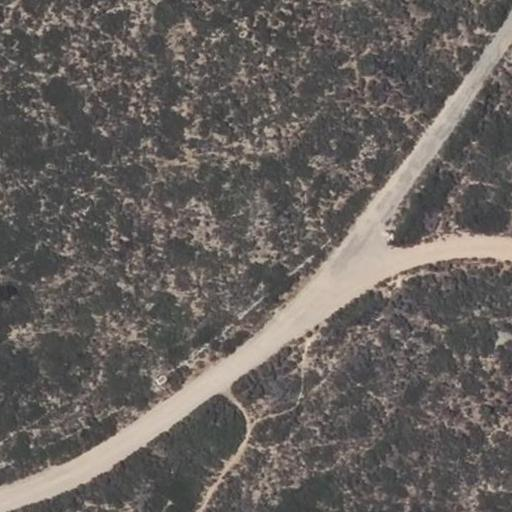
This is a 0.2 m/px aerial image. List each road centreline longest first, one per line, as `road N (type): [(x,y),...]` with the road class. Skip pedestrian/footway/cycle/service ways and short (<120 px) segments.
road 1 (track): [(0,500),(107,447),(382,268),(456,246),(511,248)]
road 2 (track): [(312,307),(511,15)]
